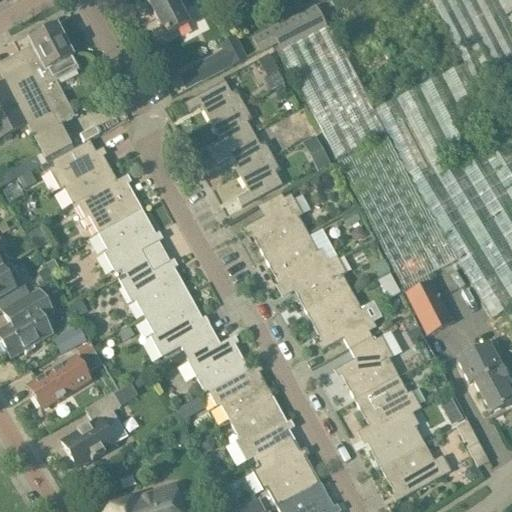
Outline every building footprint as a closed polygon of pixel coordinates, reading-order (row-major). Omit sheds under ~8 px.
[(181,12),(193,6),(189,0),(147,0),(146,1),(165,37),(188,25),(181,12)] [(320,7),(271,32),(337,160),(384,136),(386,139),(338,164),(378,241),(406,295),(431,282),(429,277),(457,262),(492,321),(488,324),(506,350),(511,345),(511,0),(429,0),(464,66),(374,112),(320,7)] [(33,52),(0,69),(0,75),(4,83),(26,127),(32,138),(33,138),(45,162),(45,161),(47,165),(48,166),(53,163),(73,151),(60,127),(71,121),(51,83),(77,69),(55,28),(29,42),(28,42),(33,52)] [(202,84),(248,60),(236,38),(219,47),(221,52),(193,68),(202,84)] [(269,57),(258,62),(263,70),(273,65),(269,57)] [(278,74),(268,79),(274,90),(284,84),(278,74)] [(4,83),(0,85),(0,140),(26,127),(4,83)] [(201,107),(211,125),(244,107),(236,92),(232,95),(225,83),(185,105),(189,114),(201,107)] [(209,149),(213,157),(254,135),(248,124),(252,121),(244,107),(211,125),(221,142),(209,149)] [(254,135),(213,157),(218,166),(230,159),(240,176),(272,158),(264,143),(270,140),(264,129),(254,135)] [(314,138),(302,145),(312,162),(324,156),(314,138)] [(73,151),(53,163),(58,172),(55,174),(73,207),(120,182),(120,181),(117,183),(108,165),(103,167),(90,143),(73,151)] [(272,158),(240,176),(249,194),(237,200),(242,209),(282,186),(276,175),(281,173),(272,158)] [(37,159),(0,178),(0,189),(41,167),(37,159)] [(30,174),(18,181),(23,191),(36,185),(30,174)] [(120,182),(73,207),(75,210),(82,206),(89,218),(97,234),(142,211),(132,192),(127,194),(120,182)] [(254,242),(264,260),(309,236),(288,198),(284,200),(282,195),(259,208),(264,218),(251,226),(259,240),(254,242)] [(341,206),(345,209),(349,207),(349,202),(345,199),(341,201),(341,206)] [(142,211),(97,234),(101,241),(107,252),(119,273),(122,271),(124,275),(164,254),(159,243),(163,241),(163,240),(161,241),(155,244),(153,241),(148,231),(151,229),(142,211)] [(355,213),(345,218),(350,228),(360,223),(355,213)] [(5,224),(0,226),(0,232),(2,236),(9,231),(5,224)] [(40,228),(27,235),(36,251),(48,244),(40,228)] [(309,236),(264,260),(274,278),(278,276),(286,290),(338,261),(322,232),(310,238),(309,236)] [(0,269),(10,264),(2,251),(5,249),(0,240),(0,269)] [(127,280),(124,282),(135,303),(144,318),(188,295),(179,277),(174,279),(167,266),(175,262),(174,261),(169,264),(164,254),(124,275),(127,280)] [(338,261),(286,290),(295,285),(303,298),(298,301),(308,318),(352,294),(343,277),(336,264),(339,263),(338,261)] [(383,261),(373,266),(379,279),(389,274),(383,261)] [(54,262),(46,266),(51,274),(58,270),(54,262)] [(0,299),(0,300),(7,310),(29,296),(10,264),(0,269),(0,299)] [(46,270),(38,275),(43,283),(51,279),(46,270)] [(391,279),(379,285),(386,297),(393,299),(399,295),(391,279)] [(406,295),(405,296),(427,339),(453,325),(432,282),(431,282),(406,295)] [(29,296),(7,310),(2,313),(10,326),(0,332),(0,343),(11,361),(52,337),(44,324),(52,318),(37,291),(29,296)] [(352,294),(308,318),(318,336),(322,334),(330,348),(343,341),(349,351),(372,338),(366,328),(382,320),(373,305),(365,309),(361,311),(352,294)] [(188,295),(144,318),(154,336),(165,357),(181,348),(184,353),(214,336),(209,326),(209,325),(209,324),(201,328),(194,315),(198,313),(188,295)] [(80,302),(70,308),(77,319),(87,313),(80,302)] [(129,329),(119,335),(123,343),(134,337),(129,329)] [(416,329),(406,335),(412,347),(423,341),(416,329)] [(184,353),(169,361),(172,367),(187,359),(189,363),(187,364),(205,396),(252,370),(251,369),(249,371),(239,354),(235,356),(227,342),(220,346),(214,336),(184,353)] [(354,361),(341,368),(349,382),(345,385),(355,402),(399,378),(389,361),(378,340),(374,342),(372,338),(349,351),(354,361)] [(89,344),(77,351),(82,360),(94,353),(89,344)] [(489,346),(457,362),(469,385),(473,383),(490,415),(505,407),(511,404),(511,403),(511,401),(505,388),(510,386),(489,346)] [(41,413),(90,383),(76,359),(27,389),(41,413)] [(434,361),(426,365),(431,375),(439,370),(434,361)] [(252,370),(205,396),(207,398),(214,395),(220,406),(230,423),(273,399),(263,381),(259,384),(252,370)] [(399,378),(355,402),(364,420),(369,418),(376,431),(367,436),(369,438),(417,411),(408,395),(399,378)] [(77,432),(60,442),(72,462),(84,465),(91,461),(91,463),(105,455),(104,454),(115,447),(114,445),(127,437),(116,419),(112,413),(120,408),(120,407),(136,397),(129,386),(113,395),(112,395),(84,411),(91,424),(87,426),(86,425),(76,431),(77,432)] [(273,399),(230,423),(239,441),(250,461),(254,459),(256,464),(295,442),(289,432),(294,429),(294,428),(287,432),(279,419),(283,417),(273,399)] [(183,408),(175,412),(181,423),(189,418),(183,408)] [(417,411),(369,438),(375,450),(371,452),(381,471),(425,447),(415,429),(409,418),(418,413),(417,411)] [(467,450),(478,444),(467,423),(456,429),(467,450)] [(210,438),(198,444),(204,455),(211,452),(213,444),(210,438)] [(259,468),(255,470),(267,491),(276,508),(320,483),(310,465),(306,467),(299,454),(306,450),(306,449),(300,452),(295,442),(256,464),(259,468)] [(425,447),(381,471),(391,488),(395,486),(403,500),(450,474),(442,459),(434,463),(425,447)] [(473,468),(468,471),(466,477),(469,482),(478,477),(473,468)] [(320,483),(276,508),(278,511),(330,511),(326,503),(330,501),(320,483)] [(103,511),(181,511),(174,487),(103,511)]
